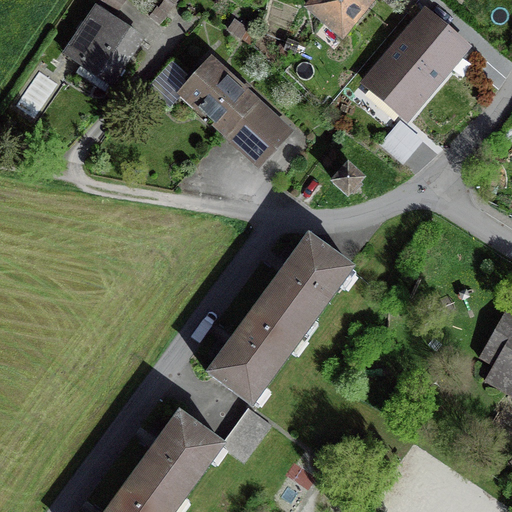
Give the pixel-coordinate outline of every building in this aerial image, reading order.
[(126,0),(100,0),(118,12),(126,0)] [(176,0),(165,0),(163,4),(170,10),(177,1),(176,0)] [(342,36),(371,1),(370,0),(317,0),(310,9),(342,36)] [(132,53),(141,40),(97,9),(66,55),(81,65),(76,73),(98,87),(106,75),(114,80),(127,60),(126,60),(131,52),(132,53)] [(166,16),(157,9),(150,17),(160,24),(166,16)] [(465,47),(427,15),(367,85),(405,118),(465,47)] [(245,29),(235,22),(229,31),(240,38),(245,29)] [(210,64),(183,94),(261,165),(290,134),(246,93),(244,95),(222,75),(227,70),(218,62),(213,67),(210,64)] [(18,105),(35,116),(56,82),(39,71),(18,105)] [(400,115),(379,141),(402,159),(422,134),(400,115)] [(348,166),(333,183),(348,197),(363,180),(348,166)] [(300,254),(260,308),(303,339),(354,270),(309,238),(298,252),(300,254)] [(253,407),(303,339),(260,308),(221,362),(219,360),(208,375),(253,407)] [(511,317),(505,313),(480,358),(494,366),(485,381),(511,396),(511,317)] [(248,409),(236,425),(259,442),(271,426),(248,409)] [(132,484),(169,511),(176,511),(223,448),(244,463),(259,442),(236,425),(222,445),(180,414),(169,428),(171,430),(132,484)] [(169,511),(132,484),(111,511),(169,511)]
